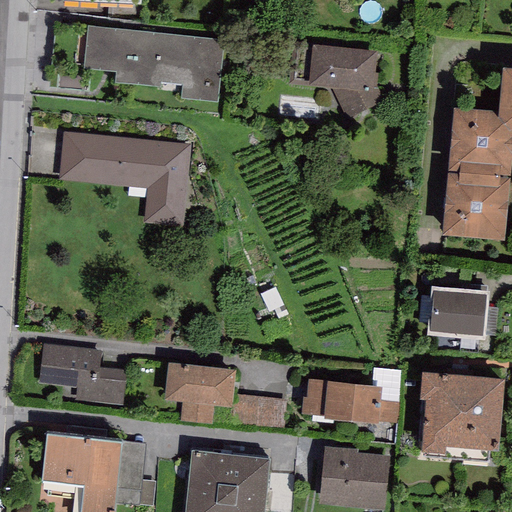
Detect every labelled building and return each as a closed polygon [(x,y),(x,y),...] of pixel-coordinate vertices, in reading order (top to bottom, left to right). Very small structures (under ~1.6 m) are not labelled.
[(224,38),(87,24),(82,66),(116,70),(115,81),(159,85),(160,81),(182,83),(181,98),(217,102),(224,38)] [(382,101),(374,83),(376,50),(309,44),(306,86),(331,88),(345,118),(382,101)] [(511,65),(502,64),(497,110),(496,126),(511,127),(511,65)] [(497,110),(453,106),(440,234),(503,240),(511,156),(511,127),(496,126),(497,110)] [(190,144),(65,132),(60,180),(146,188),(143,222),(182,226),(190,144)] [(426,289),(422,339),(481,344),(485,293),(426,289)] [(95,372),(97,357),(40,350),(36,387),(74,391),(72,404),(120,410),(123,375),(95,372)] [(230,375),(163,368),(160,404),(226,411),(230,375)] [(499,382),(415,376),(409,459),(494,465),(499,382)] [(381,385),(308,378),(306,396),(302,395),(300,413),(378,420),(381,385)] [(288,426),(288,398),(240,398),(240,426),(288,426)] [(111,511),(118,445),(41,438),(36,486),(79,490),(76,511),(111,511)] [(185,454),(179,511),(257,511),(262,462),(185,454)] [(321,454),(318,510),(343,511),(383,511),(387,458),(321,454)]
